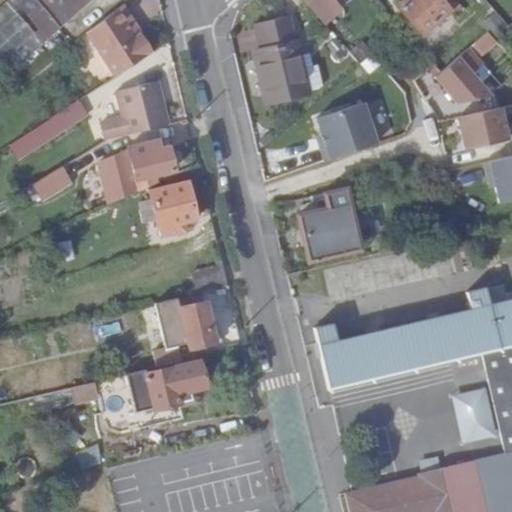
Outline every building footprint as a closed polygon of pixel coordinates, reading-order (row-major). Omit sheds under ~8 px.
[(44,0),(17,0),(0,15),(0,61),(11,74),(66,26),(44,0)] [(44,0),(66,26),(95,0),(44,0)] [(339,0),(311,0),(331,22),(344,10),(336,2),(339,0)] [(412,0),(404,8),(417,22),(441,0),(412,0)] [(441,0),(417,22),(429,36),(463,4),(459,0),(441,0)] [(144,36),(149,34),(130,5),(126,8),(144,36)] [(128,75),(162,52),(149,34),(144,36),(126,8),(122,11),(98,29),(128,75)] [(275,102),(314,94),(297,16),(264,23),(269,48),(264,49),(275,102)] [(495,35),(502,42),(511,32),(511,27),(502,16),(489,27),(495,35)] [(365,41),(353,50),(370,73),(382,64),(365,41)] [(441,79),(464,106),(498,99),(479,76),(490,67),(476,51),(441,79)] [(162,96),(170,95),(167,80),(159,82),(162,96)] [(133,134),(177,124),(170,95),(162,96),(159,82),(123,91),(129,116),(107,121),(111,138),(133,134)] [(40,133),(49,146),(99,115),(90,99),(40,133)] [(325,121),(333,147),(329,149),(333,162),(385,145),(373,106),(325,121)] [(511,128),(508,111),(466,120),(473,153),(511,144),(511,128)] [(167,139),(136,145),(136,148),(108,163),(119,203),(146,191),(165,182),(164,173),(182,169),(177,147),(168,148),(167,139)] [(511,163),(494,167),(497,181),(502,180),(507,207),(511,206),(511,163)] [(77,181),(68,165),(38,183),(47,199),(77,181)] [(181,235),(179,225),(188,224),(203,220),(195,183),(156,191),(165,236),(181,235)] [(314,259),(365,248),(355,195),(354,190),(336,194),(337,200),(340,210),(330,212),(305,217),(314,259)] [(330,212),(340,210),(337,200),(329,202),(330,212)] [(181,235),(189,232),(188,224),(179,225),(181,235)] [(337,302),(486,268),(479,235),(330,267),(337,302)] [(219,289),(234,285),(229,265),(214,268),(219,289)] [(495,511),(500,511),(511,511),(511,301),(503,304),(500,286),(477,291),(482,313),(348,343),(344,320),(321,326),(335,392),(495,357),(511,438),(511,455),(427,473),(428,476),(354,491),(358,511),(495,511)] [(213,300),(188,306),(186,298),(164,303),(174,345),(163,348),(167,367),(192,360),(188,342),(195,340),(197,348),(222,342),(218,321),(220,319),(221,317),(222,313),(221,310),(219,307),(216,305),(214,304),(213,300)] [(206,366),(205,361),(137,378),(145,412),(198,399),(196,390),(212,387),(211,383),(214,382),(214,380),(215,377),(213,371),(211,367),(208,365),(206,366)] [(83,391),(86,401),(110,396),(107,385),(83,391)] [(158,511),(194,511),(186,475),(152,483),(158,511)]
